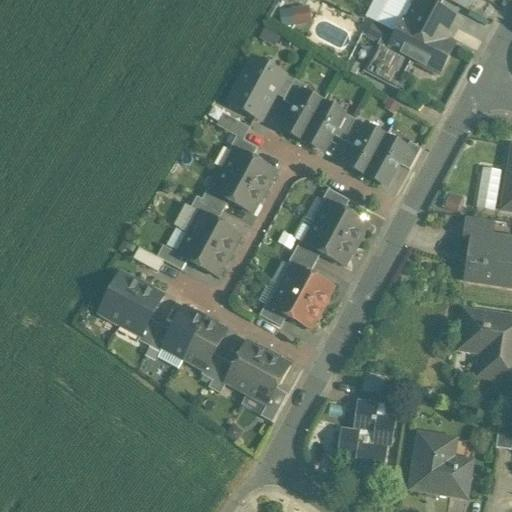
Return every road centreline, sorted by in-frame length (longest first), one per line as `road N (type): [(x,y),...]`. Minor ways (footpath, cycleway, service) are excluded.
road 1 (residential): [(414,216),(331,373)]
road 2 (residential): [(220,313),(302,157)]
road 3 (residential): [(486,85),(414,216)]
road 4 (residential): [(414,216),(302,157)]
road 5 (residential): [(331,373),(220,313)]
